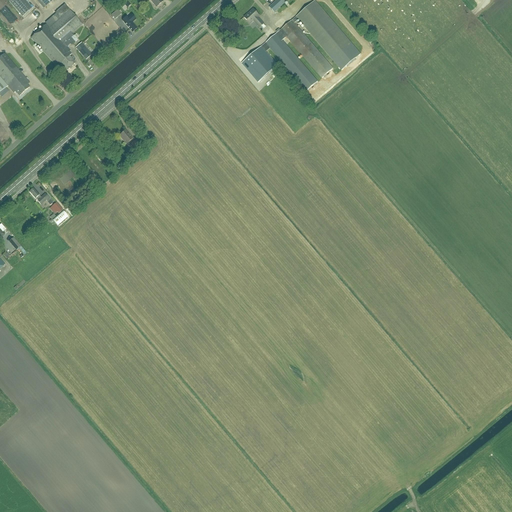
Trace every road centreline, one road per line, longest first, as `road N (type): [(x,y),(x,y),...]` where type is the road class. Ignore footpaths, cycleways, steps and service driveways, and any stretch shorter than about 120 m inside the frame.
road 1 (primary): [(0,195),(224,0)]
road 2 (unclassified): [(0,157),(177,0)]
